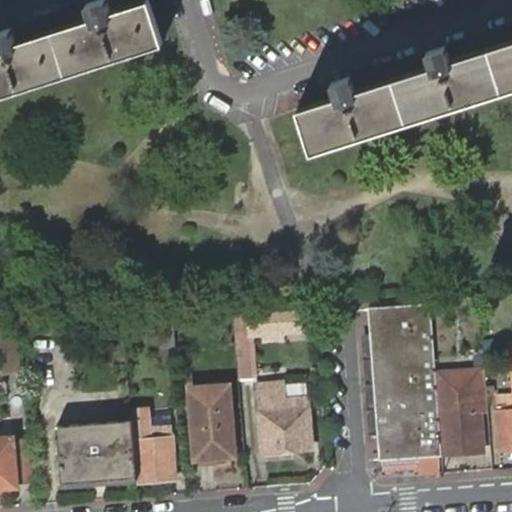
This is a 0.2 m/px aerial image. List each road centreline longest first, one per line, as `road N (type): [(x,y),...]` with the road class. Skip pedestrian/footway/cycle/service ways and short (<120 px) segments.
road 1 (residential): [(342,309),(356,505)]
road 2 (residential): [(356,505),(511,493)]
